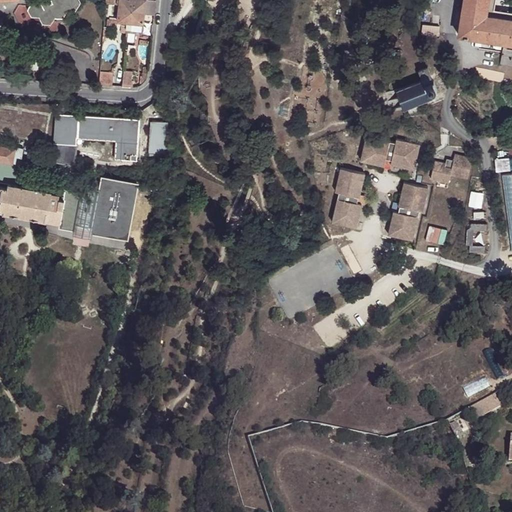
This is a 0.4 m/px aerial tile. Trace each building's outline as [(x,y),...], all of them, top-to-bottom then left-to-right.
[(32,0),(33,1),(29,8),(34,15),(41,14),(46,21),(54,22),(57,15),(65,15),(68,8),(77,8),(81,0),(32,0)] [(106,0),(106,8),(119,10),(118,22),(127,23),(126,38),(135,39),(136,31),(142,32),(144,15),(155,16),(157,1),(149,1),(146,0),(143,0),(106,0)] [(511,0),(463,0),(457,33),(505,41),(509,42),(511,42),(511,0)] [(511,42),(509,42),(505,41),(502,56),(507,57),(511,57),(511,42)] [(423,79),(397,88),(403,105),(430,95),(429,91),(436,88),(433,79),(432,79),(427,66),(419,69),(423,79)] [(100,85),(112,86),(113,73),(101,72),(100,85)] [(12,113),(0,110),(0,133),(8,135),(12,113)] [(48,119),(18,114),(15,136),(45,141),(48,119)] [(140,119),(79,115),(56,114),(55,154),(71,157),(73,132),(122,135),(121,159),(138,160),(140,119)] [(164,152),(167,122),(150,120),(148,151),(164,152)] [(115,159),(121,159),(122,135),(73,132),(71,157),(77,158),(78,138),(116,141),(115,159)] [(391,163),(415,169),(421,144),(396,138),(395,143),(366,136),(360,160),(385,165),(387,157),(393,158),(391,163)] [(0,211),(47,220),(47,219),(61,222),(61,223),(76,226),(77,224),(83,194),(62,190),(61,193),(18,185),(25,151),(0,145),(0,159),(0,160),(0,182),(9,184),(8,188),(0,186),(0,211)] [(148,160),(162,161),(162,153),(148,152),(148,160)] [(447,162),(436,159),(431,177),(450,181),(452,173),(465,176),(467,166),(471,167),(474,156),(456,152),(454,160),(448,159),(447,162)] [(77,164),(30,153),(26,167),(74,179),(77,164)] [(83,194),(77,224),(93,227),(101,190),(94,189),(100,163),(96,162),(91,188),(84,187),(83,192),(62,188),(62,190),(83,194)] [(413,178),(415,169),(391,163),(388,173),(413,178)] [(365,172),(340,167),(335,192),(339,192),(332,222),(357,227),(362,203),(357,202),(358,197),(360,197),(365,172)] [(511,173),(502,175),(511,250),(511,249),(511,173)] [(103,177),(103,180),(137,186),(137,184),(103,177)] [(137,186),(103,180),(101,190),(93,227),(93,230),(126,237),(137,186)] [(429,187),(404,181),(399,206),(400,206),(399,211),(394,210),(388,234),(413,240),(420,210),(424,211),(429,187)] [(137,186),(126,237),(129,237),(139,187),(137,186)] [(163,189),(151,187),(149,193),(162,196),(163,189)] [(126,237),(93,230),(92,232),(126,239),(126,237)] [(451,296),(440,282),(381,326),(391,340),(451,296)] [(490,348),(482,352),(496,377),(503,374),(490,348)] [(484,377),(463,388),(468,396),(489,386),(484,377)] [(479,402),(469,407),(475,418),(501,403),(495,393),(479,402)]
